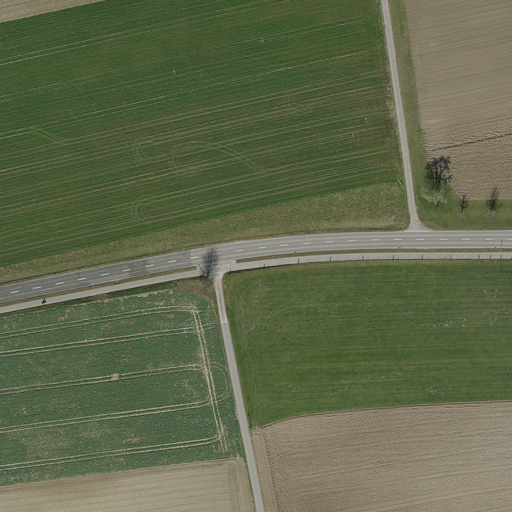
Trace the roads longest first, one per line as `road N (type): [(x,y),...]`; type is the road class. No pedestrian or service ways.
road 1 (tertiary): [(511,240),(259,247),(0,294)]
road 2 (track): [(212,254),(260,511)]
road 3 (track): [(383,0),(416,239)]
